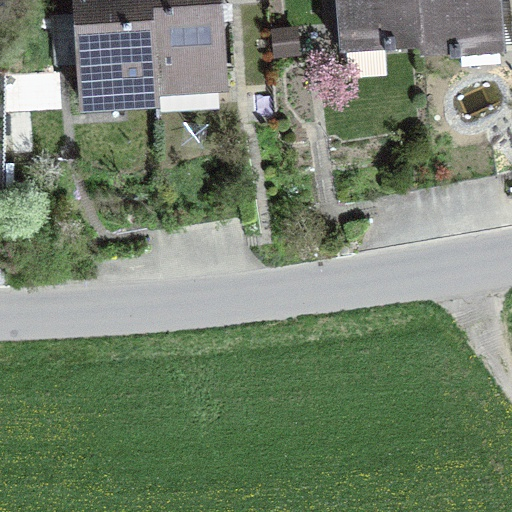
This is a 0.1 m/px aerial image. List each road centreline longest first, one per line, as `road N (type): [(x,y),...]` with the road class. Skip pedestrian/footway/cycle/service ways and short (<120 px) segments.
road 1 (tertiary): [(0,317),(255,301),(511,259)]
road 2 (track): [(443,272),(511,380)]
